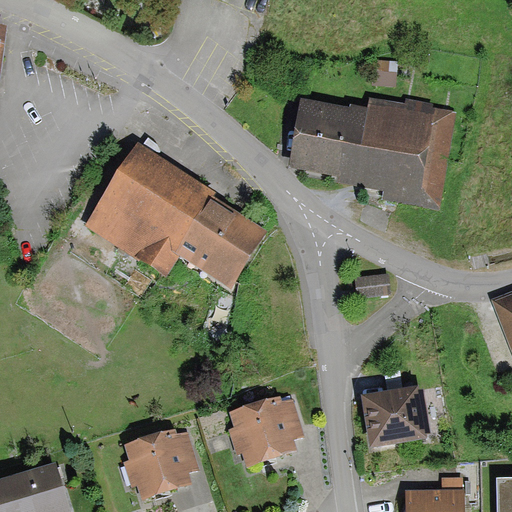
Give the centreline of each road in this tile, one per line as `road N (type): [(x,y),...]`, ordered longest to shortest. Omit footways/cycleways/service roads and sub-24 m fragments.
road 1 (residential): [(321,227),(241,146),(143,68),(21,0)]
road 2 (residential): [(350,511),(321,227)]
road 3 (residential): [(321,227),(433,283),(473,291),(511,285)]
